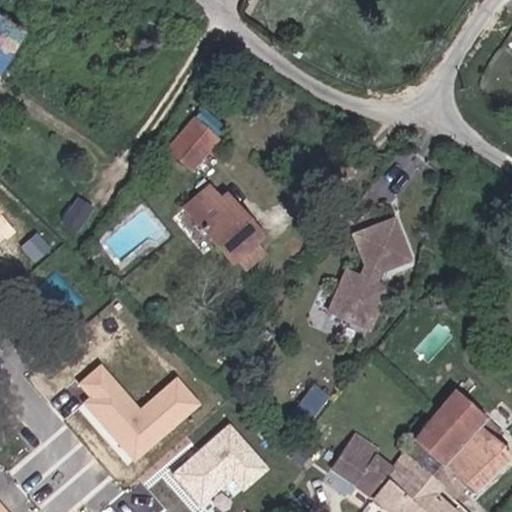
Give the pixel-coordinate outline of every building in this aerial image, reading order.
[(178,29),(187,6),(170,0),(167,0),(159,23),(178,29)] [(0,76),(27,36),(0,17),(0,76)] [(163,151),(185,171),(219,133),(195,116),(163,151)] [(179,211),(227,269),(234,263),(253,247),(260,241),(244,223),(237,229),(217,205),(204,190),(179,211)] [(237,229),(244,223),(225,198),(217,205),(237,229)] [(79,201),(64,225),(82,234),(96,210),(79,201)] [(410,256),(393,216),(352,234),(366,264),(361,276),(346,270),(330,311),(371,327),(387,286),(375,281),(380,269),(410,256)] [(253,247),(234,263),(243,273),(262,258),(253,247)] [(142,415),(103,370),(83,388),(94,401),(87,407),(137,464),(189,418),(199,409),(178,385),(167,394),(142,415)] [(315,417),(328,394),(309,384),(296,408),(315,417)] [(492,421),(457,392),(408,451),(445,486),(460,500),(470,487),(477,494),(511,460),(511,452),(485,430),(492,421)] [(268,471),(231,428),(176,476),(203,506),(234,479),(245,491),(268,471)] [(364,507),(373,495),(387,475),(392,464),(379,455),(382,449),(358,433),(336,467),(360,484),(350,495),(364,507)] [(408,451),(395,466),(388,476),(413,499),(401,511),(454,511),(437,495),(445,486),(408,451)] [(388,476),(387,475),(373,495),(392,511),(401,511),(413,499),(388,476)]
